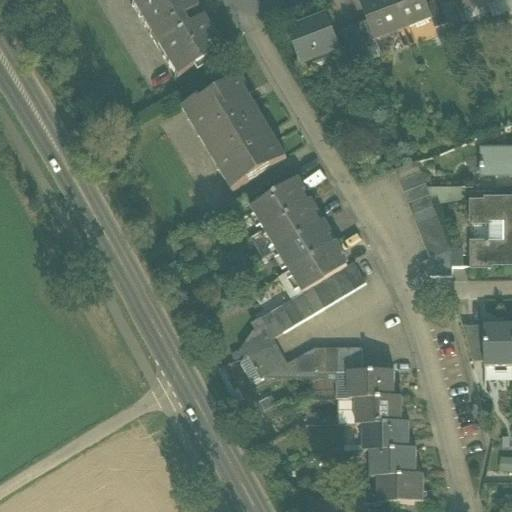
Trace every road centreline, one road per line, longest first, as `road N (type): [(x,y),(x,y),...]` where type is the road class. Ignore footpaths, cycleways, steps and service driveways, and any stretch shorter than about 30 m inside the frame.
road 1 (residential): [(242,8),(403,293),(469,511)]
road 2 (tertiary): [(178,391),(0,79)]
road 3 (unclassified): [(0,495),(178,391)]
road 4 (tertiary): [(246,511),(178,391)]
